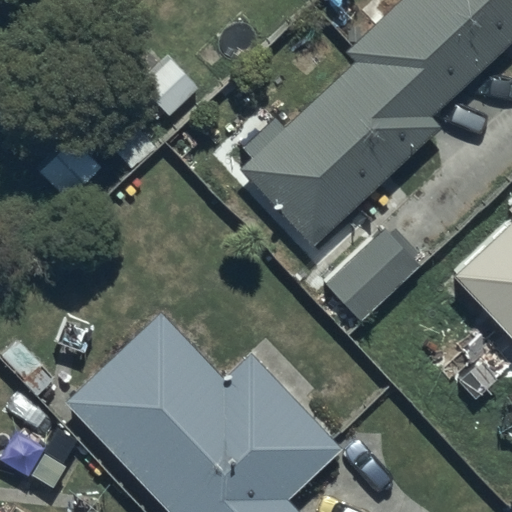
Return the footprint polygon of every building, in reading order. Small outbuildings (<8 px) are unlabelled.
[(429,118),(511,37),(511,0),(395,0),(340,54),(348,61),(278,129),(268,118),(238,146),(249,158),(235,171),(313,250),(439,128),(429,118)] [(100,163),(72,136),(37,173),(65,200),(100,163)] [(511,201),(509,205),(511,207),(511,214),(447,279),(511,343),(511,201)] [(419,265),(383,228),(325,282),(360,319),(419,265)] [(160,312),(63,403),(165,511),(296,511),(286,500),(338,451),(247,354),(221,378),(160,312)]
